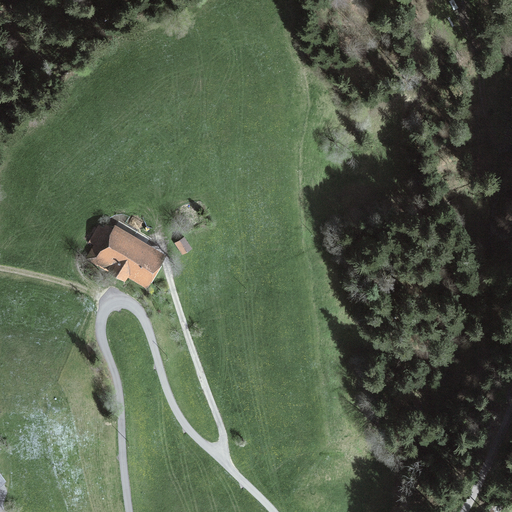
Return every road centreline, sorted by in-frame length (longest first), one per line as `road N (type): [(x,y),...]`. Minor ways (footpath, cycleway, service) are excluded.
road 1 (unclassified): [(129,511),(119,392),(100,333),(101,317),(115,302),(143,317),(186,427),(274,511)]
road 2 (track): [(511,150),(497,148),(486,121),(459,0)]
